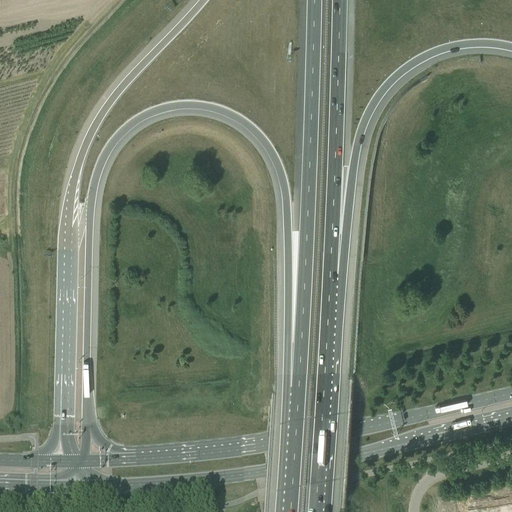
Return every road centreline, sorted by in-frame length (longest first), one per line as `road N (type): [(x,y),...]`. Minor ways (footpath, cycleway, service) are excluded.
road 1 (motorway): [(85,421),(95,176),(116,138),(163,108),(227,113),(248,126),(277,166),(298,388)]
road 2 (motorway): [(204,0),(120,87),(82,149),(69,203),(63,461)]
road 3 (primary): [(85,487),(265,472),(511,419)]
road 4 (motorway): [(314,0),(298,388)]
road 5 (primary): [(511,393),(333,434),(135,459)]
road 6 (motorway): [(329,277),(359,132),(382,90),(398,72),(447,47),(511,47)]
road 7 (motorway): [(329,277),(339,0)]
road 8 (motorway): [(315,511),(329,277)]
road 9 (motorway): [(298,388),(290,511)]
road 10 (unclassified): [(413,511),(431,478),(511,456)]
